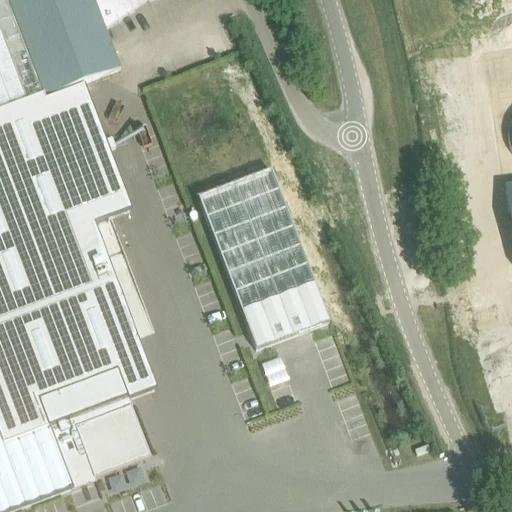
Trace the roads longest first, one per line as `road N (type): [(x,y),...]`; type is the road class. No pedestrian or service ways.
road 1 (tertiary): [(491,511),(405,317),(362,147)]
road 2 (unclassified): [(362,147),(330,134),(303,109),(250,0)]
road 3 (tertiary): [(362,147),(327,0)]
